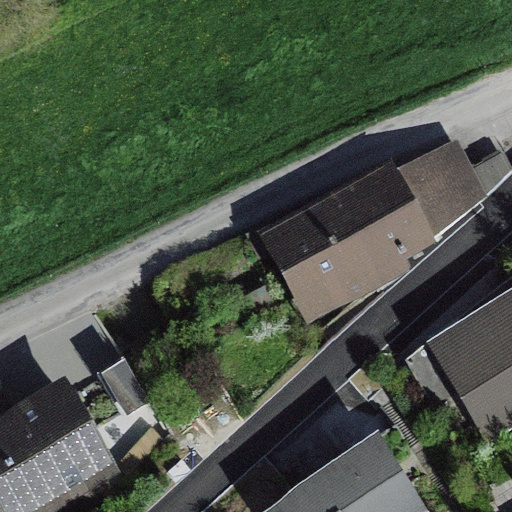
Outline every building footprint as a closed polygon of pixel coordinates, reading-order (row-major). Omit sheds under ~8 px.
[(459,156),(269,252),(308,330),(418,274),(484,205),(459,156)] [(511,435),(511,321),(439,361),(488,449),(511,435)] [(178,335),(128,364),(160,419),(210,390),(178,335)] [(128,364),(103,378),(135,434),(160,419),(128,364)] [(69,400),(0,439),(0,511),(84,511),(122,491),(69,400)] [(417,511),(381,456),(293,511),(417,511)]
